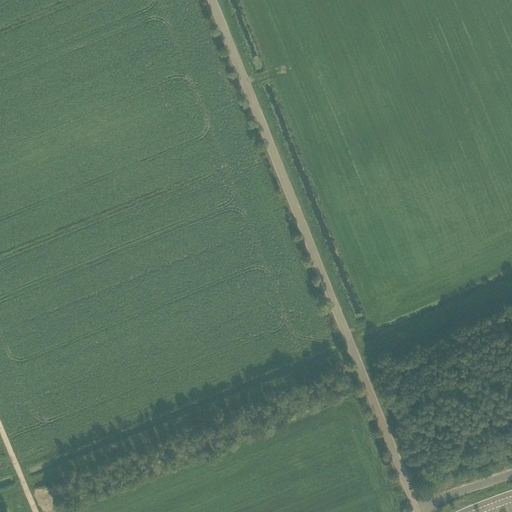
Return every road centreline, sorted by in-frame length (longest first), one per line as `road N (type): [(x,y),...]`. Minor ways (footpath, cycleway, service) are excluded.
road 1 (unclassified): [(417,511),(215,0)]
road 2 (track): [(353,351),(511,285)]
